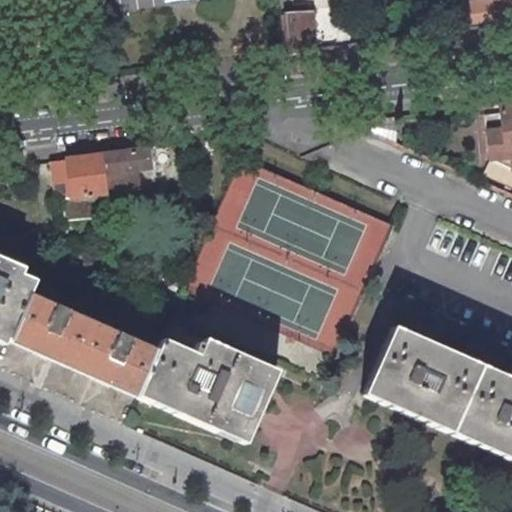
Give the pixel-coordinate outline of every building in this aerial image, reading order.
[(511,0),(473,0),(463,2),(465,30),(511,23),(511,0)] [(310,14),(281,15),(284,54),(313,50),(310,14)] [(511,169),(511,103),(498,105),(499,113),(501,129),(486,131),(490,159),(511,169)] [(484,115),(486,131),(501,129),(499,113),(484,115)] [(249,135),(234,136),(225,158),(236,163),(238,159),(249,135)] [(220,138),(197,141),(199,149),(205,157),(220,154),(221,145),(220,138)] [(101,154),(104,180),(107,208),(138,204),(134,171),(151,168),(148,148),(101,154)] [(101,154),(68,159),(68,160),(72,197),(61,199),(64,221),(108,217),(107,208),(104,180),(101,154)] [(49,161),(53,199),(61,199),(72,197),(68,160),(68,159),(49,161)] [(112,252),(84,251),(83,266),(114,268),(112,252)] [(0,338),(7,341),(27,295),(33,281),(7,270),(10,264),(0,259),(0,338)] [(189,272),(143,270),(136,284),(176,301),(181,290),(181,289),(189,272)] [(90,323),(27,295),(7,341),(71,369),(90,323)] [(154,351),(90,323),(71,369),(134,397),(154,351)] [(421,341),(390,327),(360,395),(448,434),(478,366),(434,347),(421,341)] [(134,397),(243,445),(253,422),(259,408),(266,393),(275,373),(275,372),(202,340),(200,345),(194,343),(190,353),(160,339),(160,340),(154,351),(134,397)] [(511,381),(508,379),(478,366),(448,434),(511,462),(511,381)]
